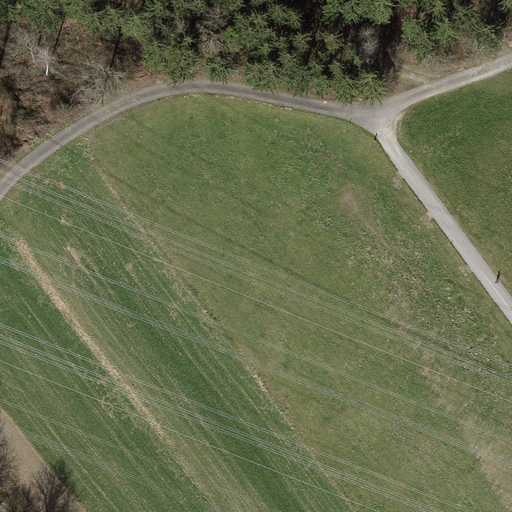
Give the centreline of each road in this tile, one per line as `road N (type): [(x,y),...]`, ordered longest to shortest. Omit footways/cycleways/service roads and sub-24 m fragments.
road 1 (track): [(376,118),(223,87),(157,91),(81,126),(0,189)]
road 2 (track): [(376,118),(511,310)]
road 3 (track): [(444,86),(326,35),(271,0)]
